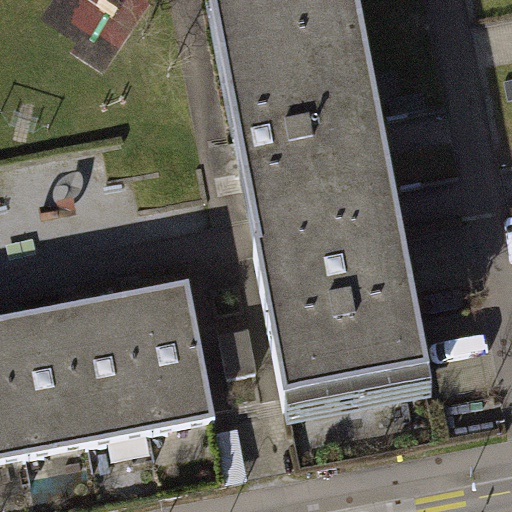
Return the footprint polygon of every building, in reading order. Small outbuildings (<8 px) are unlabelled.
[(231,0),(237,24),(219,27),(227,65),(233,99),(255,94),(263,138),(239,143),(245,176),(269,171),(277,218),(252,223),(256,242),(289,416),(291,416),(431,389),(398,213),(357,0),(231,0)] [(189,283),(126,295),(153,432),(213,420),(216,420),(189,283)] [(126,295),(64,307),(91,444),(153,432),(126,295)] [(64,307),(2,319),(29,456),(91,444),(64,307)] [(2,319),(0,319),(0,461),(29,456),(2,319)]
